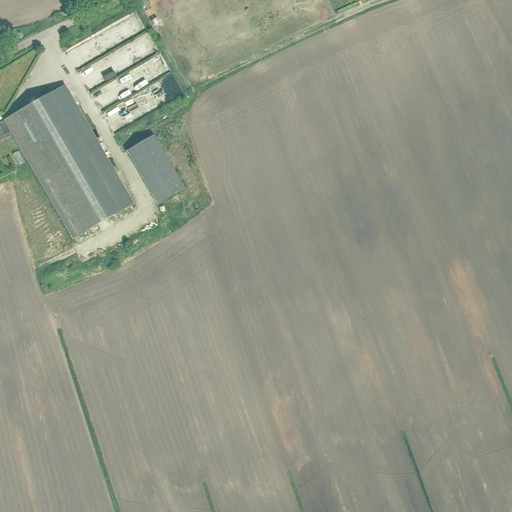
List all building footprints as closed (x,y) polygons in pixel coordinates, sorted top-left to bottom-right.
[(129,83),(141,76),(138,70),(126,76),(129,83)] [(62,88),(5,121),(73,239),(130,206),(62,88)] [(11,132),(5,120),(0,123),(0,128),(5,136),(11,132)] [(126,152),(156,205),(183,189),(153,137),(126,152)] [(88,264),(95,260),(92,253),(85,257),(88,264)]
